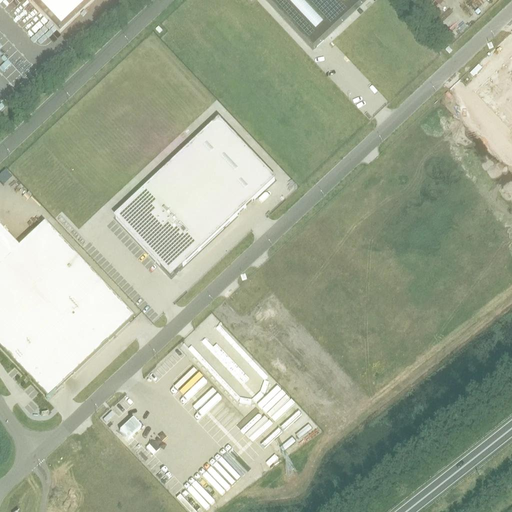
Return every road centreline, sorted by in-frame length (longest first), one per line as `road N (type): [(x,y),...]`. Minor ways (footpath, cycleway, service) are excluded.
road 1 (unclassified): [(30,455),(511,9)]
road 2 (unclassified): [(161,0),(0,151)]
road 3 (trunk): [(407,511),(511,428)]
